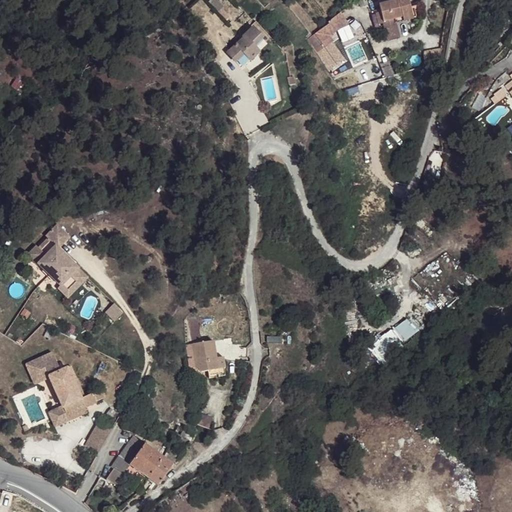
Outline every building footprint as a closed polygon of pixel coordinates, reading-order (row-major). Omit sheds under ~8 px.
[(392,23),(400,21),(409,18),(405,0),(376,7),(378,16),(381,26),(383,34),(394,31),(393,26),(392,23)] [(329,26),(314,37),(317,42),(320,45),(324,51),(333,45),(328,39),(334,34),(329,26)] [(238,58),(244,65),(258,52),(252,45),(261,37),(252,27),(243,35),(244,37),(227,51),(235,60),(238,58)] [(68,296),(77,286),(72,282),(80,274),(68,261),(66,263),(62,258),(63,256),(56,249),(68,238),(57,226),(45,237),(47,239),(37,249),(44,256),(36,264),(49,278),(50,277),(68,296)] [(27,255),(36,264),(44,256),(37,249),(35,246),(27,255)] [(72,282),(77,286),(85,279),(80,274),(72,282)] [(64,299),(68,296),(50,277),(49,278),(46,280),(64,299)] [(114,305),(105,313),(114,323),(123,314),(114,305)] [(201,338),(196,320),(186,323),(192,340),(201,338)] [(378,362),(402,346),(391,330),(368,346),(378,362)] [(212,344),(190,346),(192,369),(198,374),(204,373),(216,373),(215,361),(212,344)] [(47,377),(60,407),(66,420),(75,416),(77,409),(81,407),(93,402),(90,393),(81,397),(78,399),(64,368),(58,371),(55,372),(53,366),(55,366),(50,352),(27,362),(32,374),(37,372),(41,380),(47,377)] [(32,383),(41,380),(37,372),(32,374),(27,362),(23,364),(32,383)] [(78,399),(81,397),(68,367),(64,368),(78,399)] [(216,373),(204,373),(205,381),(222,379),(222,372),(216,373)] [(66,420),(60,407),(46,413),(52,426),(66,420)] [(77,409),(75,416),(84,413),(81,407),(77,409)] [(82,447),(97,455),(111,431),(96,423),(82,447)] [(138,426),(125,425),(122,432),(135,434),(138,426)] [(190,441),(192,438),(183,432),(181,435),(190,441)] [(161,457),(142,445),(132,438),(119,458),(111,469),(113,471),(107,481),(117,488),(124,478),(122,476),(129,466),(147,479),(156,485),(171,464),(161,457)] [(171,464),(173,462),(163,455),(161,457),(171,464)]
